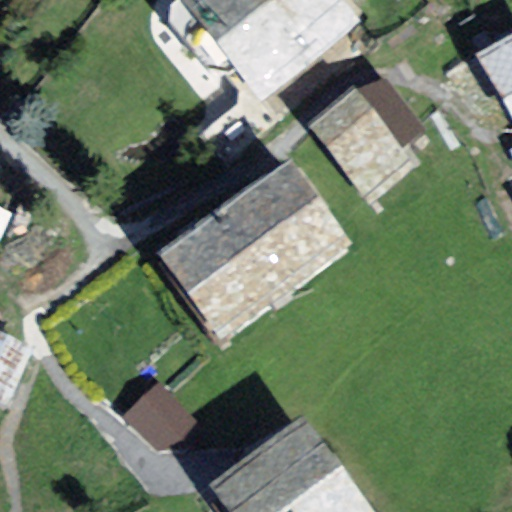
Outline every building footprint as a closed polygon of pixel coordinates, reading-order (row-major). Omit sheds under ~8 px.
[(316,0),(174,0),(167,6),(247,104),(340,29),(316,0)] [(511,119),(511,48),(471,75),(502,125),(511,119)] [(385,169),(343,109),(288,148),(330,208),(385,169)] [(273,185),(138,265),(178,333),(313,253),(273,185)] [(22,353),(0,341),(0,395),(0,396),(22,353)] [(158,376),(127,410),(172,451),(203,417),(158,376)] [(341,511),(291,437),(200,498),(209,511),(341,511)]
